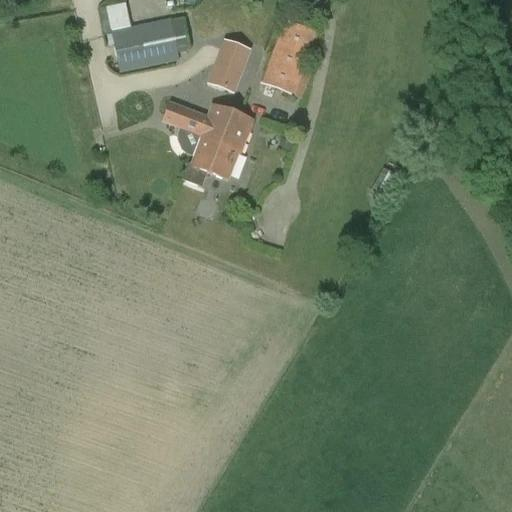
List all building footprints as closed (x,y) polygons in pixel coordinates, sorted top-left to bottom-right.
[(169,22),(111,34),(119,73),(177,61),(169,22)] [(318,36),(284,22),(260,86),(293,99),(318,36)] [(234,97),(250,52),(223,42),(207,87),(234,97)] [(198,140),(200,140),(216,146),(220,136),(228,139),(238,116),(201,102),(196,115),(169,105),(162,124),(199,138),(198,140)] [(200,140),(190,165),(187,164),(180,182),(201,190),(207,175),(226,182),(236,156),(240,157),(253,121),(238,116),(228,139),(220,136),(216,146),(200,140)]
